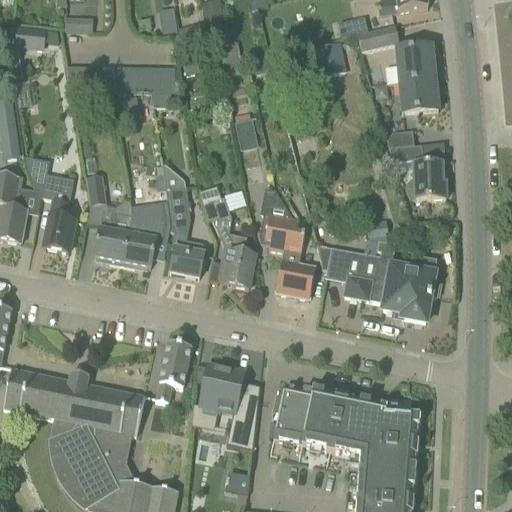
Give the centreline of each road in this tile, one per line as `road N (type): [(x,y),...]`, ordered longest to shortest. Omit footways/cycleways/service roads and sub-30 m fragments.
road 1 (residential): [(476,381),(0,282)]
road 2 (unclassified): [(476,381),(474,142),(459,0)]
road 3 (residential): [(471,511),(476,381)]
